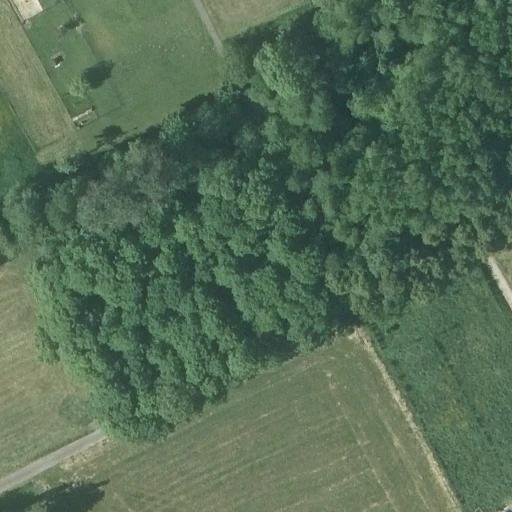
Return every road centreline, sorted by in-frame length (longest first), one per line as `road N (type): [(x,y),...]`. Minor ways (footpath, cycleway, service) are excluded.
road 1 (track): [(0,502),(511,236)]
road 2 (track): [(355,317),(195,0)]
